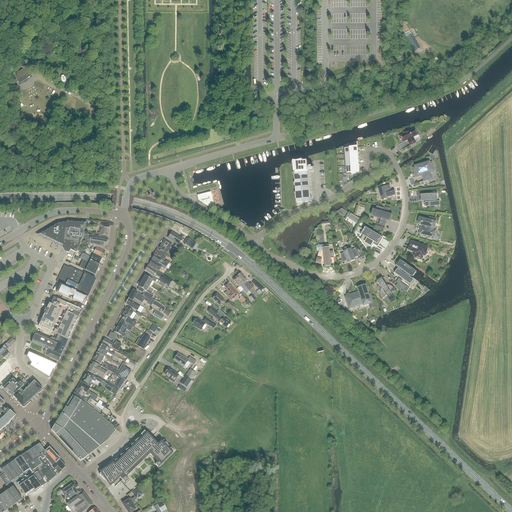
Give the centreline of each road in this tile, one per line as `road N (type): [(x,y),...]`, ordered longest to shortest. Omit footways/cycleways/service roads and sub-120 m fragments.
road 1 (primary): [(511,511),(210,234),(111,199),(0,197)]
road 2 (unclassified): [(170,168),(275,137),(276,97),(325,81),(325,0)]
road 3 (residential): [(81,473),(119,442),(125,410),(150,370),(206,291),(236,267)]
road 4 (residential): [(399,173),(403,223),(370,267),(315,276),(252,243)]
road 5 (residential): [(252,243),(362,178),(372,151),(385,150),(399,173)]
road 6 (track): [(35,77),(89,106),(95,136),(86,159),(94,184)]
road 7 (tertiary): [(124,215),(60,210),(0,242)]
road 8 (residential): [(283,440),(280,392),(216,359)]
